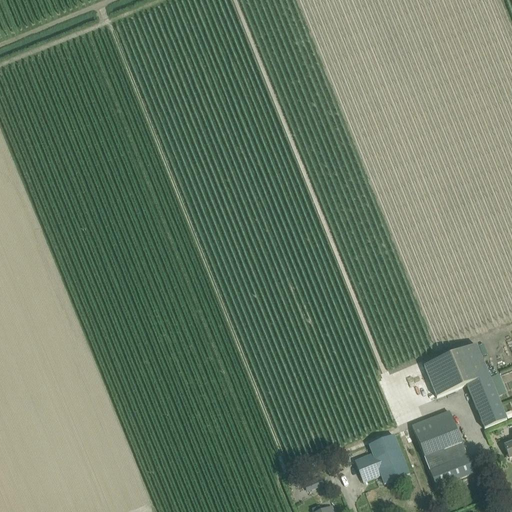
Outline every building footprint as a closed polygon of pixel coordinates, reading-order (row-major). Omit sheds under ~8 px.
[(467,387),(484,430),(507,422),(477,347),(424,367),(437,399),(467,387)] [(414,372),(402,376),(405,385),(417,381),(414,372)] [(384,398),(389,396),(384,382),(379,384),(384,398)] [(418,401),(411,403),(415,417),(422,415),(418,401)] [(392,419),(398,416),(392,403),(387,405),(392,419)] [(474,475),(453,423),(449,413),(412,428),(424,459),(436,490),(474,475)] [(457,430),(458,436),(466,435),(465,428),(457,430)] [(384,486),(409,476),(394,437),(369,447),(372,455),(354,462),(363,484),(381,477),(384,486)] [(478,467),(484,465),(480,457),(474,459),(478,467)] [(308,492),(326,485),(322,478),(305,485),(308,492)]
